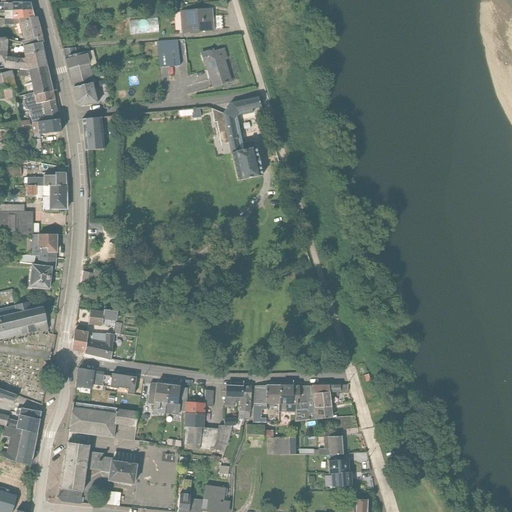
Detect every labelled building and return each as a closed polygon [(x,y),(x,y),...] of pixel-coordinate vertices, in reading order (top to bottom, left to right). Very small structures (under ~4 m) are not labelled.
[(28,0),(22,0),(23,3),(11,2),(11,4),(7,4),(0,3),(0,7),(3,8),(3,12),(12,12),(17,12),(32,12),(31,11),(31,10),(30,8),(30,5),(29,3),(28,0)] [(155,10),(145,11),(146,19),(156,18),(155,10)] [(211,10),(178,12),(180,34),(213,32),(211,10)] [(12,12),(3,12),(4,19),(1,19),(1,24),(1,26),(13,25),(19,24),(21,34),(22,34),(30,32),(38,30),(41,30),(38,21),(37,17),(33,17),(32,12),(17,12),(12,12)] [(32,51),(42,50),(41,43),(45,42),(41,30),(38,30),(30,32),(22,34),(21,34),(22,41),(25,44),(27,51),(32,51)] [(0,67),(5,67),(17,66),(23,65),(29,64),(35,63),(45,61),(42,50),(32,51),(27,51),(25,44),(22,41),(20,41),(24,58),(6,57),(6,54),(7,47),(7,44),(7,40),(0,38),(0,67)] [(176,41),(156,42),(158,68),(179,67),(176,41)] [(64,58),(76,55),(75,48),(62,50),(64,58)] [(212,50),(199,54),(202,65),(204,64),(211,89),(231,83),(224,61),(227,60),(223,49),(218,51),(213,52),(212,50)] [(86,54),(88,63),(89,67),(96,66),(92,51),(85,53),(86,54)] [(76,55),(64,58),(65,60),(67,69),(88,63),(86,54),(85,53),(76,55)] [(50,82),(45,61),(35,63),(29,64),(23,65),(17,66),(5,67),(0,67),(0,86),(10,83),(11,89),(12,93),(17,92),(16,91),(14,80),(13,75),(12,70),(11,69),(16,70),(15,74),(22,76),(23,79),(26,90),(26,91),(34,89),(34,92),(51,87),(51,85),(50,82)] [(88,63),(67,69),(72,88),(92,83),(94,83),(89,67),(88,63)] [(10,83),(0,86),(0,91),(2,91),(3,95),(4,100),(11,98),(17,95),(17,92),(12,93),(11,89),(10,83)] [(92,83),(72,88),(76,103),(80,106),(97,104),(92,83)] [(34,89),(26,91),(27,95),(26,95),(23,95),(22,106),(24,109),(26,110),(28,110),(29,113),(29,114),(30,120),(37,119),(38,119),(58,116),(57,111),(55,103),(52,92),(51,87),(34,92),(34,89)] [(222,115),(227,142),(229,154),(239,151),(233,120),(238,113),(260,108),(257,98),(230,104),(222,114),(222,115)] [(220,145),(227,142),(222,115),(213,110),(211,109),(213,123),(215,122),(220,145)] [(37,119),(30,120),(32,134),(34,149),(40,148),(39,134),(59,133),(59,119),(58,116),(38,119),(37,119)] [(101,118),(81,120),(84,151),(104,150),(101,118)] [(29,120),(3,125),(4,130),(30,125),(29,120)] [(239,151),(229,154),(236,182),(262,177),(255,148),(239,151)] [(0,168),(0,177),(20,178),(20,169),(0,168)] [(42,178),(42,187),(48,187),(65,186),(64,173),(54,173),(54,177),(42,176),(42,178)] [(26,178),(26,183),(26,187),(35,187),(42,187),(42,178),(26,178)] [(48,211),(58,211),(66,211),(65,186),(48,187),(48,211)] [(35,187),(26,187),(26,196),(35,196),(35,187)] [(42,187),(35,187),(35,196),(35,199),(41,199),(41,213),(58,213),(58,211),(48,211),(48,187),(42,187)] [(31,236),(32,224),(32,212),(23,212),(23,206),(0,205),(0,235),(7,236),(26,236),(31,236)] [(37,236),(37,250),(43,249),(46,249),(46,254),(56,254),(57,254),(56,235),(39,235),(37,235),(37,236)] [(37,257),(56,259),(56,254),(46,254),(46,249),(43,249),(37,250),(37,257)] [(34,250),(33,256),(25,256),(20,257),(19,263),(30,265),(51,267),(51,270),(55,270),(56,259),(37,257),(37,250),(34,250)] [(51,267),(30,265),(27,289),(48,291),(51,270),(51,267)] [(82,272),(80,284),(92,287),(93,280),(99,281),(100,271),(93,269),(92,274),(82,272)] [(0,340),(21,335),(21,336),(34,332),(34,334),(47,331),(45,321),(41,307),(29,310),(27,303),(14,306),(13,307),(0,309),(0,340)] [(89,310),(87,326),(101,327),(102,320),(115,322),(116,312),(103,310),(102,312),(89,310)] [(111,335),(113,335),(119,335),(121,324),(115,323),(114,324),(111,335)] [(72,342),(86,340),(87,333),(85,332),(74,330),(72,342)] [(86,340),(95,342),(104,343),(104,334),(87,333),(86,340)] [(104,334),(104,343),(112,345),(113,335),(111,335),(104,334)] [(86,340),(72,342),(71,351),(83,354),(92,356),(95,342),(86,340)] [(95,342),(92,356),(109,360),(110,355),(112,345),(104,343),(95,342)] [(77,369),(74,387),(91,390),(93,372),(77,369)] [(138,376),(115,374),(112,393),(135,396),(138,376)] [(153,403),(155,384),(148,383),(147,397),(146,404),(152,405),(152,410),(158,411),(159,403),(153,403)] [(153,403),(159,403),(165,404),(167,385),(155,384),(153,403)] [(167,385),(165,404),(171,405),(176,406),(176,405),(178,387),(167,385)] [(224,398),(239,399),(240,399),(241,387),(224,386),(224,398)] [(264,405),(265,386),(253,387),(251,423),(259,424),(259,418),(260,408),(278,409),(278,405),(264,405)] [(264,405),(278,405),(278,386),(265,386),(264,405)] [(278,386),(278,405),(286,405),(291,406),(295,406),(296,406),(296,400),(298,400),(298,387),(292,387),(278,386)] [(296,406),(295,406),(294,418),(294,422),(313,420),(311,409),(312,409),(311,394),(310,386),(298,387),(298,400),(296,400),(296,406)] [(310,386),(311,394),(328,393),(328,394),(339,393),(346,392),(346,386),(339,386),(327,386),(310,386)] [(239,399),(238,402),(237,412),(249,412),(250,387),(241,387),(240,399),(239,399)] [(0,399),(13,403),(15,396),(0,390),(0,399)] [(204,404),(204,407),(210,407),(211,407),(212,391),(205,391),(204,391),(203,404),(204,404)] [(311,394),(312,409),(330,407),(328,394),(328,393),(311,394)] [(184,402),(183,413),(183,416),(182,428),(187,428),(192,428),(194,403),(186,403),(184,402)] [(68,433),(89,436),(113,439),(114,426),(135,428),(137,412),(116,409),(72,403),(68,433)] [(158,411),(152,410),(151,415),(157,416),(158,414),(163,414),(165,404),(159,403),(158,411)] [(194,403),(192,428),(200,429),(203,429),(203,428),(203,414),(204,407),(204,404),(203,404),(194,403)] [(171,405),(170,415),(177,415),(178,405),(176,405),(176,406),(171,405)] [(291,406),(286,405),(286,412),(289,412),(289,418),(294,418),(295,406),(291,406)] [(311,409),(313,420),(331,419),(331,415),(330,407),(312,409),(311,409)] [(18,415),(38,420),(39,413),(20,409),(18,415)] [(249,412),(237,412),(236,420),(248,421),(249,412)] [(15,429),(21,431),(35,434),(38,420),(18,415),(16,421),(15,429)] [(223,427),(231,426),(234,426),(235,418),(223,419),(223,426),(223,427)] [(6,419),(4,427),(10,428),(15,429),(16,421),(6,419)] [(262,439),(263,431),(263,426),(245,425),(244,440),(262,440),(262,439)] [(217,430),(212,450),(216,451),(223,452),(223,453),(231,426),(223,427),(223,426),(217,426),(217,430)] [(4,427),(3,427),(2,436),(8,438),(5,453),(0,451),(0,457),(3,458),(14,462),(15,456),(21,431),(15,429),(10,428),(4,427)] [(192,428),(187,428),(185,449),(198,450),(200,429),(192,428)] [(200,429),(198,450),(212,451),(212,450),(217,430),(203,428),(203,429),(200,429)] [(21,431),(15,456),(30,459),(35,434),(21,431)] [(326,438),(332,437),(331,432),(323,433),(323,437),(322,437),(323,449),(317,449),(317,451),(312,451),(312,450),(298,450),(298,455),(317,456),(328,456),(326,438)] [(66,443),(88,446),(89,436),(68,433),(67,438),(66,443)] [(326,438),(328,456),(342,455),(340,437),(332,437),(326,438)] [(272,438),(266,439),(265,455),(278,455),(294,455),(294,438),(278,438),(272,438)] [(167,440),(166,446),(180,448),(180,441),(167,440)] [(62,467),(85,470),(87,453),(88,446),(66,443),(62,467)] [(112,459),(112,461),(135,465),(136,455),(113,452),(112,459)] [(87,453),(85,470),(100,472),(100,473),(107,474),(109,461),(112,461),(112,459),(103,457),(103,454),(90,453),(90,454),(87,453)] [(15,456),(14,462),(29,465),(30,459),(15,456)] [(109,461),(107,474),(106,482),(133,486),(136,465),(135,465),(112,461),(109,461)] [(329,462),(329,475),(347,474),(346,462),(329,462)] [(219,466),(218,474),(227,475),(228,467),(219,466)] [(59,490),(81,492),(82,493),(85,470),(62,467),(59,490)] [(347,474),(329,475),(330,487),(350,486),(350,474),(347,474)] [(182,495),(189,496),(190,481),(190,479),(188,479),(188,476),(183,476),(183,481),(182,495)] [(206,500),(205,511),(211,511),(227,511),(229,502),(223,501),(224,488),(204,485),(202,500),(206,500)] [(81,492),(59,490),(58,498),(61,502),(80,504),(81,492)] [(0,492),(0,491),(0,511),(10,511),(16,496),(0,492)] [(101,491),(100,505),(118,506),(119,493),(101,491)] [(189,496),(182,495),(178,494),(176,511),(187,511),(188,499),(189,496)] [(188,499),(187,511),(199,511),(200,510),(202,501),(188,499)] [(365,511),(366,500),(354,500),(354,510),(349,510),(348,511),(365,511)]
